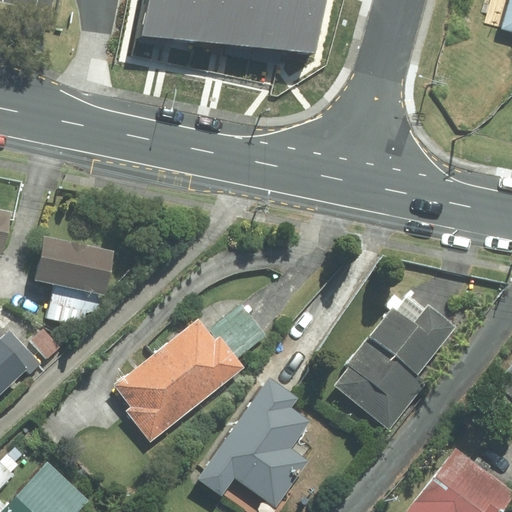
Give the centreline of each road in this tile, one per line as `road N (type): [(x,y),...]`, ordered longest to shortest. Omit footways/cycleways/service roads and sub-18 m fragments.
road 1 (secondary): [(355,182),(0,108)]
road 2 (residential): [(355,182),(402,0)]
road 3 (secondary): [(511,215),(355,182)]
